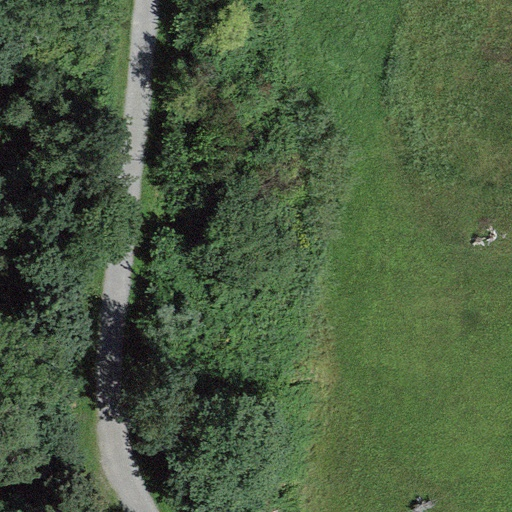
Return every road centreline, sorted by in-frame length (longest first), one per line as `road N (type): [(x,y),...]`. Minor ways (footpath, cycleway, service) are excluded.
road 1 (track): [(152,511),(111,445),(112,321),(145,0)]
road 2 (track): [(111,445),(0,378)]
